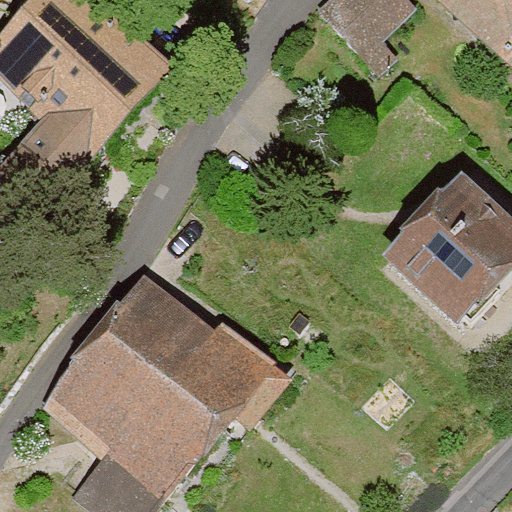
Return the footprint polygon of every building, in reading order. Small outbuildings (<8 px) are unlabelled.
[(25,134),(82,190),(188,84),(104,0),(45,0),(0,45),(0,66),(46,113),(25,134)] [(414,0),(328,0),(321,7),(370,60),(424,11),(414,0)] [(511,0),(450,0),(511,55),(511,0)] [(511,213),(484,184),(401,265),(471,337),(511,296),(511,213)] [(165,281),(57,407),(120,460),(80,505),(88,511),(181,511),(289,386),(165,281)]
